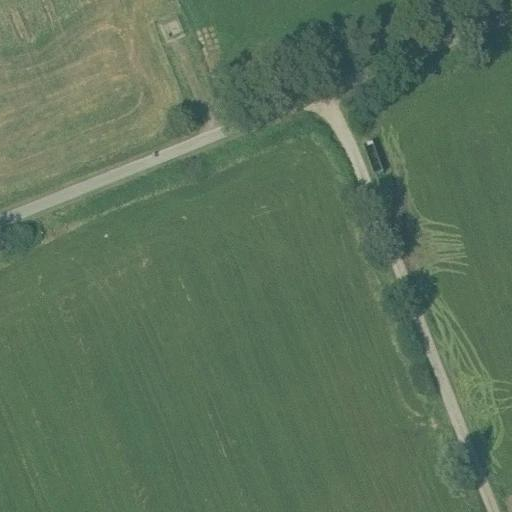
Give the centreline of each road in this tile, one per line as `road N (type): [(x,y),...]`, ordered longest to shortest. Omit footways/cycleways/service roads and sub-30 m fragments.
road 1 (unclassified): [(511,14),(0,222)]
road 2 (track): [(494,511),(325,89)]
